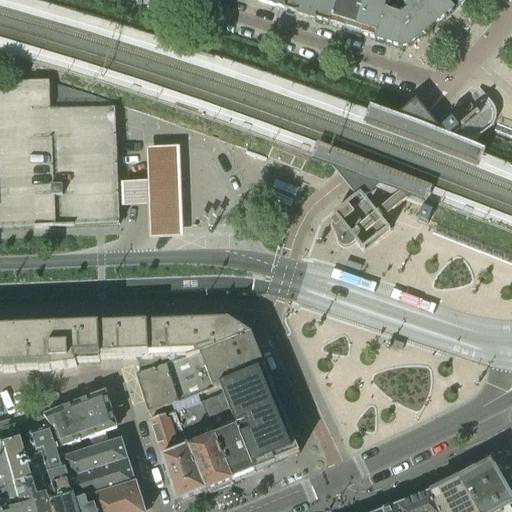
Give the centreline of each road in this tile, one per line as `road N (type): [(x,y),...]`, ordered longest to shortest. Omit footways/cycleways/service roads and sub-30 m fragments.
road 1 (secondary): [(506,336),(233,260),(0,265)]
road 2 (residential): [(511,12),(450,87),(197,3)]
road 3 (residential): [(0,385),(116,382),(160,511)]
road 4 (residential): [(262,511),(484,410)]
road 5 (unknown): [(115,115),(43,113),(25,147),(29,175)]
